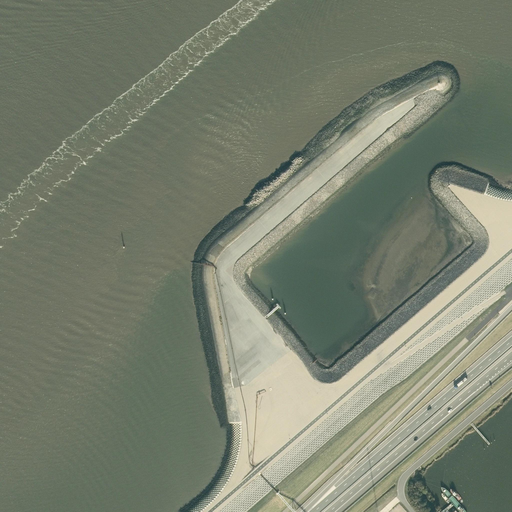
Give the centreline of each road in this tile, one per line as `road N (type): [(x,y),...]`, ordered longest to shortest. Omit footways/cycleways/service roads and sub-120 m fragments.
road 1 (motorway): [(508,309),(312,511)]
road 2 (motorway): [(511,340),(313,511)]
road 3 (motorway): [(332,511),(511,355)]
road 4 (unclassified): [(511,292),(376,366)]
